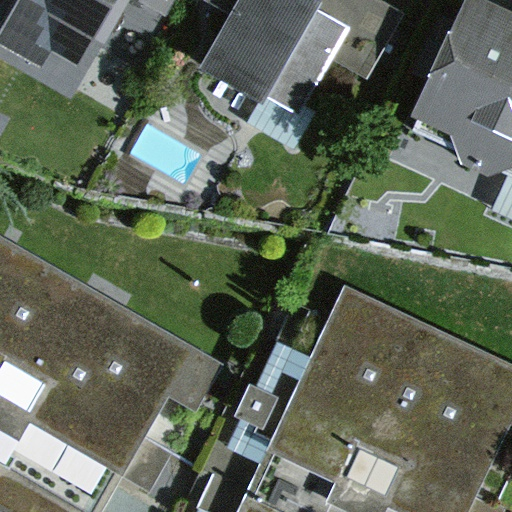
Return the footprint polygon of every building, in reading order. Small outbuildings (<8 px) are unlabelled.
[(171,0),(0,0),(0,48),(42,72),(52,54),(80,70),(118,0),(141,0),(165,12),(171,0)] [(366,85),(405,20),(371,0),(330,0),(321,16),(293,0),(211,0),(209,4),(239,22),(204,80),(262,115),(270,103),(299,120),(332,64),(366,85)] [(511,19),(476,2),(417,127),(468,151),(463,161),(501,179),(508,166),(511,168),(511,19)] [(225,376),(0,240),(0,511),(108,511),(125,485),(154,502),(179,460),(150,443),(176,402),(201,417),(225,376)] [(188,250),(169,294),(213,314),(233,270),(188,250)] [(508,511),(511,504),(511,372),(350,296),(248,511),(508,511)]
